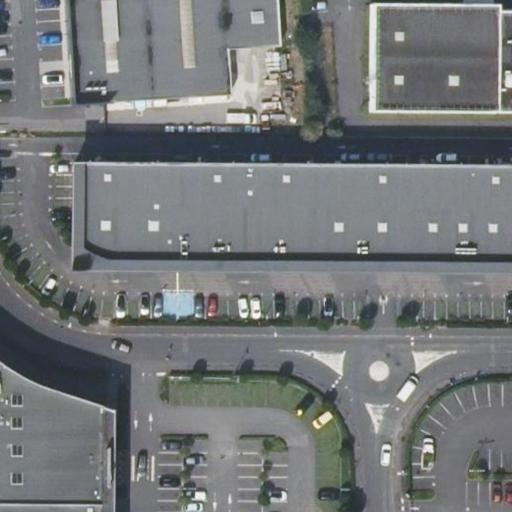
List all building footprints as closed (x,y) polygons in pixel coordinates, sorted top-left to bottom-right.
[(74,0),(74,23),(277,22),(275,0),(74,0)] [(496,6),(371,6),(371,114),(511,113),(511,12),(496,13),(496,6)] [(277,22),(74,23),(74,106),(231,107),(232,58),(280,58),(277,22)] [(187,263),(190,263),(185,165),(74,164),(74,211),(76,211),(76,213),(74,213),(74,251),(77,253),(82,256),(86,259),(91,260),(96,262),(101,264),(106,265),(121,265),(187,265),(187,263)] [(296,263),(299,263),(295,165),(185,165),(190,263),(190,265),(231,266),(296,266),(296,263)] [(395,264),(398,264),(394,166),(295,165),(299,263),(299,266),(322,267),(395,267),(395,264)] [(511,264),(511,199),(511,166),(394,166),(398,264),(398,267),(511,268),(511,265),(511,264)] [(0,503),(97,505),(96,488),(99,488),(99,467),(100,449),(96,449),(96,408),(37,389),(24,383),(12,376),(0,368),(0,503)] [(0,511),(96,511),(97,505),(0,503),(0,511)]
